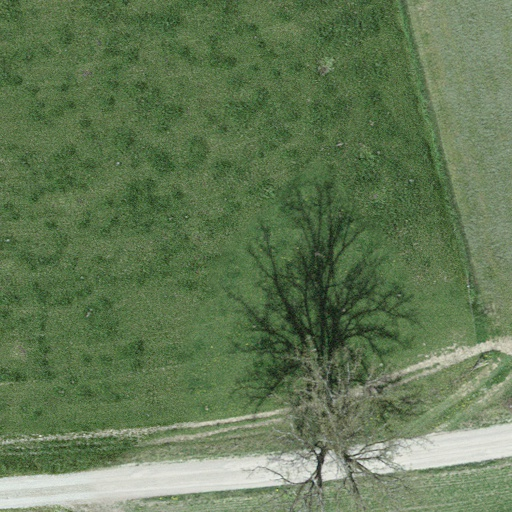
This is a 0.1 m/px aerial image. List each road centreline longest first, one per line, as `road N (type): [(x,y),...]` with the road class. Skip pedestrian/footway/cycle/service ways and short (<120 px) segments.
road 1 (track): [(136,484),(511,434)]
road 2 (unclassified): [(0,499),(136,484)]
